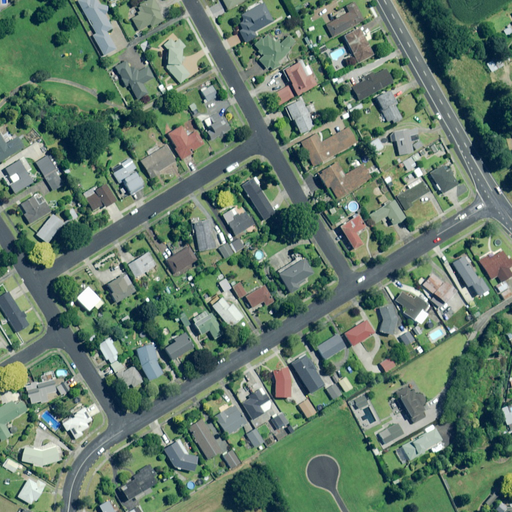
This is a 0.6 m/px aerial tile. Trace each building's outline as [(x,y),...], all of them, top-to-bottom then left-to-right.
[(111,28),(104,15),(107,7),(99,5),(96,0),(81,0),(77,2),(95,34),(91,36),(103,56),(115,49),(105,32),(111,28)] [(153,0),(151,0),(137,8),(138,12),(135,13),(137,16),(131,19),(137,31),(149,25),(151,27),(162,21),(157,12),(159,11),(153,0)] [(221,0),(226,10),(244,0),(221,0)] [(273,22),(263,3),(240,15),(243,21),(238,23),(242,30),(238,31),(244,43),(256,37),(254,32),(273,22)] [(363,20),(354,4),(345,9),(348,13),(325,26),(331,38),(363,20)] [(511,33),(509,28),(503,31),(506,36),(511,33)] [(372,55),(357,29),(342,37),(357,63),(372,55)] [(180,63),(180,62),(185,62),(185,58),(180,57),(180,50),(184,47),(174,34),(162,44),(165,48),(164,63),(164,66),(165,68),(190,75),(180,64),(180,63)] [(274,43),(266,34),(254,45),(263,56),(258,60),(266,70),(269,67),(273,71),(280,64),(278,62),(291,51),(288,48),(294,43),(289,36),(279,45),(276,41),(274,43)] [(327,51),(324,45),(317,49),(319,55),(327,51)] [(502,66),(498,58),(486,64),(490,72),(502,66)] [(305,76),(297,61),(283,69),(297,96),(316,85),(310,74),(305,76)] [(130,70),(125,62),(115,67),(125,87),(128,85),(136,100),(147,94),(141,84),(153,78),(146,67),(137,72),(135,67),(130,70)] [(392,83),(384,70),(373,76),(371,73),(363,77),(365,80),(351,88),(358,101),(392,83)] [(166,92),(161,85),(158,87),(163,95),(166,92)] [(218,97),(212,86),(201,91),(206,102),(218,97)] [(294,97),(289,86),(273,94),(279,105),(294,97)] [(396,103),(389,90),(374,99),(386,122),(391,120),(393,123),(401,119),(393,104),(396,103)] [(313,127),(300,100),(284,108),(290,121),(293,120),(300,134),(313,127)] [(219,120),(216,114),(203,120),(208,130),(205,132),(210,140),(229,130),(223,118),(219,120)] [(191,154),(190,152),(203,144),(195,131),(186,136),(180,126),(167,134),(175,148),(174,149),(181,160),(191,154)] [(356,143),(347,128),(321,142),(316,133),(300,142),(313,167),(356,143)] [(422,146),(419,141),(417,128),(392,132),(388,136),(389,142),(395,141),(397,156),(411,154),(410,147),(412,146),(415,151),(422,146)] [(4,141),(0,135),(0,161),(22,147),(15,137),(9,141),(8,139),(4,141)] [(382,148),(377,139),(368,144),(373,153),(382,148)] [(175,162),(164,146),(140,162),(150,178),(175,162)] [(430,152),(427,147),(419,153),(422,157),(430,152)] [(44,178),(54,171),(60,168),(51,153),(35,163),(44,178)] [(410,158),(397,165),(399,169),(404,166),(406,170),(414,166),(410,158)] [(119,184),(121,182),(129,196),(143,188),(141,184),(143,183),(140,177),(137,179),(132,170),(135,168),(129,159),(120,165),(122,168),(113,174),(119,184)] [(31,182),(18,161),(4,169),(12,183),(8,186),(13,194),(31,182)] [(344,175),(336,162),(317,174),(326,189),(329,187),(336,199),(370,178),(362,164),(344,175)] [(378,172),(374,166),(368,170),(372,176),(378,172)] [(444,173),(440,167),(428,174),(441,194),(455,185),(447,171),(444,173)] [(421,175),(417,168),(412,171),(416,178),(421,175)] [(54,171),(44,178),(52,191),(62,185),(54,171)] [(267,195),(255,177),(241,186),(264,221),(275,213),(264,197),(267,195)] [(419,183),(417,179),(407,186),(409,189),(395,197),(404,210),(411,206),(409,204),(427,193),(421,182),(419,183)] [(114,202),(104,185),(94,191),(95,192),(84,198),(91,211),(102,205),(104,208),(114,202)] [(375,199),(381,207),(367,215),(372,224),(386,216),(392,226),(404,219),(393,200),(391,202),(386,193),(375,199)] [(38,206),(32,197),(20,205),(25,213),(22,215),(29,225),(49,212),(44,202),(38,206)] [(76,217),(72,209),(67,212),(72,220),(76,217)] [(222,215),(227,223),(235,237),(253,226),(245,212),(243,209),(232,216),(229,211),(222,215)] [(365,227),(357,214),(337,226),(352,251),(362,245),(354,233),(365,227)] [(63,224),(52,215),(36,235),(46,244),(63,224)] [(211,237),(207,220),(192,223),(198,252),(215,248),(213,237),(211,237)] [(244,247),(239,239),(231,243),(237,252),(244,247)] [(233,254),(227,244),(219,249),(225,259),(233,254)] [(197,261),(188,246),(165,261),(174,275),(197,261)] [(506,260),(501,251),(488,259),(486,256),(478,261),(490,280),(496,276),(500,283),(511,276),(507,269),(511,266),(511,263),(509,258),(506,260)] [(154,266),(147,253),(126,265),(133,278),(154,266)] [(477,281),(462,256),(451,263),(466,288),(477,281)] [(313,273),(303,257),(276,274),(289,294),(297,289),(296,286),(303,282),(302,280),(313,273)] [(129,282),(124,274),(106,285),(111,293),(109,294),(114,304),(134,292),(129,282)] [(442,283),(431,274),(422,285),(444,304),(454,291),(443,282),(442,283)] [(230,288),(225,279),(218,283),(224,292),(230,288)] [(508,287),(505,283),(497,288),(500,293),(508,287)] [(245,295),(239,284),(232,288),(238,299),(245,295)] [(272,302),(263,286),(244,297),(251,309),(262,302),(265,306),(272,302)] [(102,304),(87,287),(75,298),(87,311),(92,306),(96,310),(102,304)] [(511,295),(511,294),(509,289),(501,294),(504,300),(511,295)] [(403,310),(401,313),(413,321),(414,320),(419,324),(420,322),(425,325),(428,321),(424,318),(431,308),(414,296),(411,299),(401,292),(394,301),(402,307),(401,308),(403,310)] [(28,326),(8,293),(0,297),(0,307),(16,334),(28,326)] [(228,307),(221,298),(211,306),(229,328),(242,317),(231,304),(228,307)] [(395,320),(390,305),(379,308),(381,321),(378,332),(390,335),(395,320)] [(206,316),(204,312),(190,320),(200,335),(208,331),(213,340),(222,334),(210,314),(206,316)] [(131,319),(128,315),(121,320),(123,324),(131,319)] [(189,325),(184,317),(180,319),(184,327),(189,325)] [(372,334),(364,320),(343,334),(351,347),(372,334)] [(95,338),(90,332),(86,336),(90,342),(95,338)] [(191,348),(182,334),(172,340),(174,342),(163,349),(171,361),(191,348)] [(343,348),(335,335),(315,347),(323,360),(343,348)] [(113,345),(109,338),(97,345),(108,365),(118,360),(114,355),(116,353),(112,345),(113,345)] [(133,350),(138,360),(139,368),(148,382),(161,373),(155,364),(153,345),(137,347),(137,348),(133,350)] [(308,395),(323,386),(315,372),(318,371),(313,363),(310,365),(305,355),(290,364),(308,395)] [(394,367),(388,358),(379,364),(384,373),(394,367)] [(122,368),(118,361),(109,366),(114,373),(122,368)] [(141,382),(132,366),(116,375),(123,388),(130,384),(132,387),(141,382)] [(278,369),(274,369),(273,397),(288,398),(289,369),(285,369),(285,367),(278,367),(278,369)] [(262,412),(269,408),(269,402),(264,393),(263,394),(256,382),(259,380),(253,370),(244,375),(249,382),(245,384),(252,396),(241,403),(251,421),(263,414),(262,412)] [(351,388),(343,375),(336,380),(344,393),(351,388)] [(55,392),(52,380),(37,384),(36,382),(25,385),(27,397),(29,397),(30,404),(47,400),(45,394),(55,392)] [(70,391),(65,382),(56,388),(61,396),(70,391)] [(340,395),(334,385),(325,390),(332,400),(340,395)] [(420,406),(426,403),(419,392),(415,394),(410,385),(395,393),(412,424),(424,418),(421,412),(423,411),(420,406)] [(367,405),(364,397),(354,401),(358,409),(367,405)] [(26,411),(19,400),(12,404),(10,401),(0,406),(0,439),(1,442),(11,435),(4,425),(26,411)] [(315,413),(307,400),(298,406),(306,418),(315,413)] [(244,425),(232,406),(214,417),(226,436),(244,425)] [(508,413),(505,407),(500,409),(505,425),(511,422),(511,419),(510,413),(508,413)] [(54,414),(50,408),(45,411),(49,417),(54,414)] [(90,421),(84,411),(64,423),(74,440),(81,435),(80,432),(87,428),(85,424),(90,421)] [(287,423),(281,413),(272,419),(279,429),(287,423)] [(220,451),(201,420),(187,429),(206,460),(220,451)] [(402,435),(396,424),(386,430),(391,440),(402,435)] [(263,442),(255,429),(246,435),(253,448),(263,442)] [(441,440),(434,429),(401,448),(409,461),(417,456),(416,454),(441,440)] [(22,447),(19,461),(32,464),(32,466),(41,468),(41,466),(57,461),(56,453),(59,449),(49,441),(43,450),(22,447)] [(188,456),(177,441),(162,450),(175,471),(179,469),(192,472),(196,458),(188,456)] [(238,463),(231,451),(221,456),(229,469),(238,463)] [(18,465),(8,459),(3,467),(13,473),(18,465)] [(156,484),(147,468),(132,477),(134,481),(119,489),(126,501),(133,497),(135,501),(150,492),(148,489),(156,484)] [(35,484),(27,479),(17,497),(30,505),(32,500),(35,501),(44,485),(37,481),(35,484)] [(113,511),(107,501),(98,506),(100,511),(113,511)]
